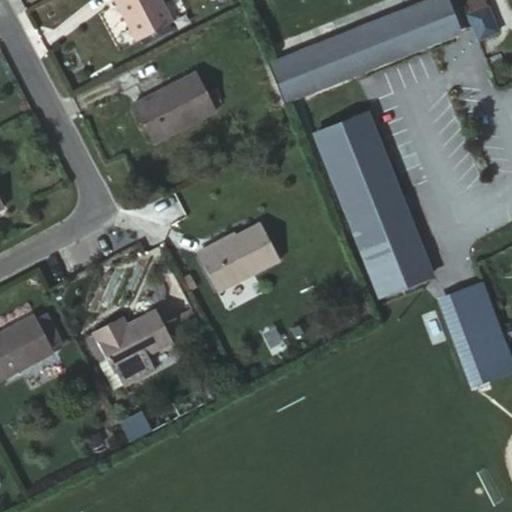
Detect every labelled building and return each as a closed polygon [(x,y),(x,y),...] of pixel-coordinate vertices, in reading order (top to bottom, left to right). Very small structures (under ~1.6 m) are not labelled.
[(111,0),(118,13),(133,41),(168,24),(156,0),(111,0)] [(436,0),(260,58),(276,98),(456,37),(442,0),(436,0)] [(500,15),(477,23),(487,44),(507,35),(500,15)] [(195,74),(132,106),(150,147),(216,114),(195,74)] [(377,301),(428,282),(362,117),(311,139),(377,301)] [(213,292),(280,263),(264,224),(195,252),(213,292)] [(511,376),(511,368),(478,285),(443,300),(478,391),(511,376)] [(170,350),(153,312),(112,333),(109,328),(90,334),(111,378),(170,350)] [(23,329),(0,339),(0,384),(40,367),(23,329)]
